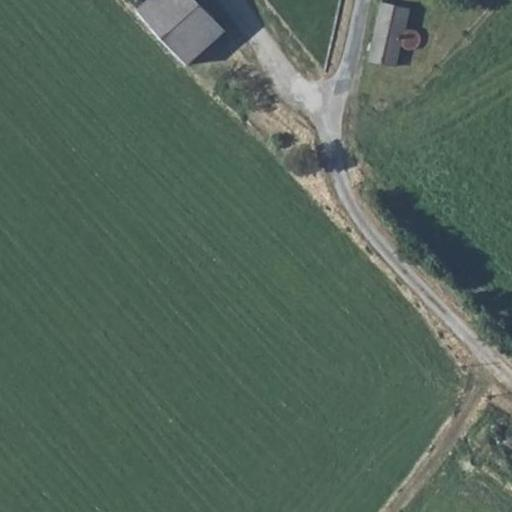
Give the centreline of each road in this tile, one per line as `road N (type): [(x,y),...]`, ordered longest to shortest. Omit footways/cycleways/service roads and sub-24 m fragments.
road 1 (unclassified): [(359,0),(330,132),(344,198),(389,259),(486,357)]
road 2 (track): [(391,511),(468,411),(486,357),(511,382)]
